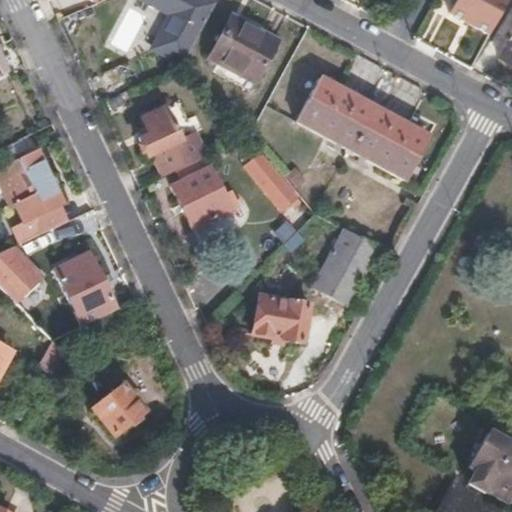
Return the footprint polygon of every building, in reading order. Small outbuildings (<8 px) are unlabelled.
[(138,0),(152,7),(155,0),(160,0),(172,6),(148,50),(178,66),(208,12),(194,6),(197,0),(138,0)] [(456,0),(447,17),(488,40),(510,0),(456,0)] [(250,83),(259,67),(272,41),(251,30),(227,17),(217,34),(204,58),(221,67),(250,83)] [(511,64),(511,33),(499,58),(511,64)] [(116,96),(140,84),(128,58),(103,70),(116,96)] [(346,153),(370,110),(333,89),(314,80),(301,105),(290,123),(323,141),(346,153)] [(201,158),(190,135),(176,140),(159,107),(137,118),(144,135),(133,140),(142,157),(147,155),(158,178),(184,166),(201,158)] [(411,162),(423,139),(396,124),(370,110),(346,153),(377,170),(400,182),(411,162)] [(53,189),(36,151),(17,160),(0,168),(0,192),(7,207),(11,206),(20,223),(8,228),(10,232),(16,245),(30,239),(63,223),(56,207),(60,204),(53,189)] [(259,153),(240,170),(280,215),(299,198),(259,153)] [(233,209),(225,193),(218,195),(205,169),(189,177),(167,188),(174,202),(188,232),(204,224),(233,209)] [(281,247),(301,226),(289,215),(270,235),(281,247)] [(345,308),(376,250),(342,231),(310,289),(345,308)] [(0,252),(9,248),(16,245),(10,232),(0,235),(0,252)] [(39,279),(9,248),(0,252),(0,293),(24,319),(37,308),(31,300),(33,299),(26,290),(39,279)] [(108,299),(99,282),(89,264),(75,270),(56,279),(62,294),(73,316),(89,308),(108,299)] [(299,344),(306,305),(285,301),(257,297),(250,335),(269,338),(299,344)] [(50,377),(64,354),(47,343),(33,367),(50,377)] [(110,437),(140,412),(119,386),(89,410),(110,437)] [(511,483),(511,484),(511,483),(511,450),(485,436),(466,468),(472,472),(468,480),(481,488),(480,491),(502,504),(504,500),(511,504),(511,483)]
